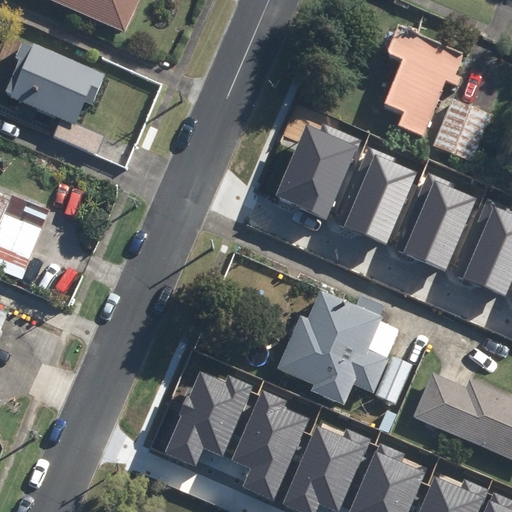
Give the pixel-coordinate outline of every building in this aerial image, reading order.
[(55,0),(131,33),(145,0),(55,0)] [(409,60),(392,103),(411,112),(406,125),(428,135),(452,81),(463,86),(466,78),(460,75),(470,53),(421,32),(406,26),(394,54),(409,60)] [(112,74),(39,43),(38,46),(27,41),(5,94),(64,120),(58,136),(102,155),(111,135),(82,123),(91,103),(99,106),(112,74)] [(495,114),(457,99),(438,145),(476,161),(495,114)] [(276,195),(328,217),(361,140),(323,123),(320,130),(307,124),(276,195)] [(343,227),(385,244),(415,171),(392,162),(394,157),(368,146),(357,173),(364,176),(343,227)] [(402,254),(445,271),(474,199),(452,190),(454,184),(428,173),(416,201),(423,203),(402,254)] [(0,259),(29,272),(55,210),(18,195),(15,202),(0,195),(0,259)] [(463,279),(506,296),(511,280),(511,207),(488,198),(477,225),(484,228),(463,279)] [(382,317),(320,291),(309,318),(301,315),(277,370),(313,385),(310,392),(344,406),(353,385),(374,394),(389,358),(368,350),(382,317)] [(0,338),(11,312),(0,307),(0,338)] [(199,372),(166,452),(198,465),(204,449),(223,457),(250,392),(248,391),(252,383),(228,373),(224,382),(199,372)] [(467,387),(432,372),(413,418),(511,459),(511,394),(472,377),(467,387)] [(244,486),(275,499),(308,420),(284,410),(288,400),(264,390),(260,399),(259,398),(232,463),(250,471),(244,486)] [(319,428),(286,507),(296,511),(321,511),(324,505),(341,511),(342,511),(370,448),(368,447),(372,439),(347,429),(344,438),(319,428)] [(407,511),(424,471),(400,461),(403,452),(379,442),(376,450),(374,449),(348,511),(407,511)] [(434,478),(419,511),(478,511),(485,498),(483,497),(487,489),(462,479),(458,488),(434,478)] [(511,511),(511,499),(494,492),(491,500),(489,500),(483,511),(511,511)]
